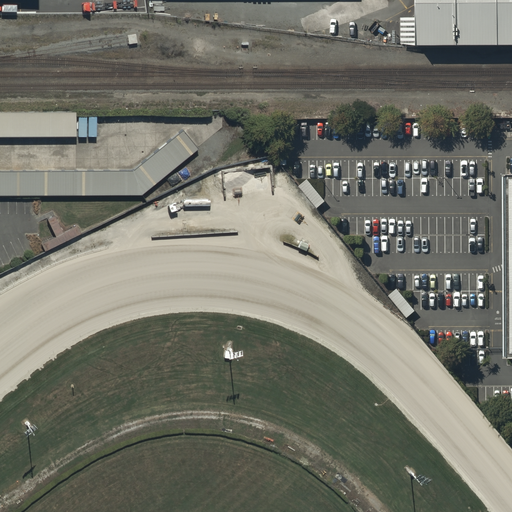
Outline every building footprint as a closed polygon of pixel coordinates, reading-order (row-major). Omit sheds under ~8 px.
[(511,0),(418,0),(419,48),(511,46),(511,0)] [(71,112),(0,111),(0,135),(71,136),(71,112)] [(264,131),(265,142),(281,142),(281,130),(264,131)] [(0,171),(0,194),(140,194),(195,149),(179,131),(130,171),(0,171)] [(511,175),(502,175),(503,360),(511,359),(511,175)] [(308,179),(299,186),(318,209),(326,202),(308,179)] [(41,243),(45,250),(82,233),(78,225),(64,232),(56,215),(48,218),(56,236),(41,243)] [(416,310),(398,289),(389,296),(407,318),(416,310)]
